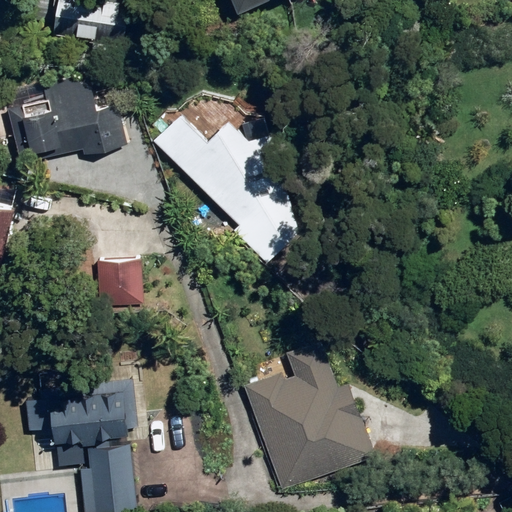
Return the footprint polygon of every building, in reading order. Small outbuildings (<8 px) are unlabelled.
[(52,0),(48,34),(122,44),(127,0),(52,0)] [(57,137),(60,150),(81,145),(82,150),(124,141),(114,97),(96,101),(88,68),(38,80),(43,102),(21,108),(18,95),(4,98),(15,147),(57,137)] [(232,226),(273,265),(298,241),(264,208),(292,179),(227,115),(205,138),(179,111),(156,135),(240,218),(232,226)] [(0,251),(12,202),(0,198),(0,251)] [(95,256),(95,300),(142,299),(140,255),(95,256)] [(283,372),(250,384),(285,483),(373,452),(348,382),(340,385),(323,339),(293,350),(301,373),(285,379),(283,372)] [(77,434),(78,442),(94,441),(93,432),(126,429),(126,424),(136,423),(131,373),(35,383),(36,394),(24,396),(27,427),(48,424),(49,437),(77,434)] [(78,465),(83,511),(136,505),(129,439),(85,444),(87,464),(78,465)]
